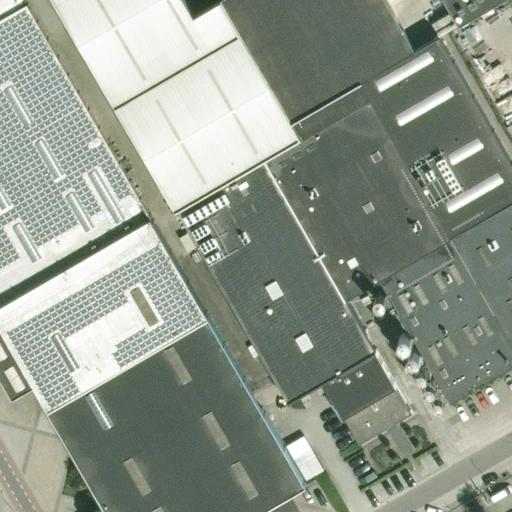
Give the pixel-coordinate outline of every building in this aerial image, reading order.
[(0,0),(0,361),(177,259),(162,234),(152,216),(26,0),(0,0)] [(55,0),(177,208),(266,157),(301,137),(292,120),(223,0),(217,0),(194,13),(186,0),(55,0)] [(347,297),(381,277),(451,400),(511,364),(511,342),(511,341),(511,161),(439,35),(415,49),(386,0),(223,0),(292,120),(361,81),(370,97),(301,137),(266,157),(347,297)] [(444,0),(459,24),(500,0),(444,0)] [(438,33),(455,23),(449,13),(432,23),(438,33)] [(347,297),(266,157),(177,208),(288,400),(323,380),(360,443),(413,412),(397,385),(347,297)] [(66,439),(227,346),(220,335),(177,259),(0,361),(0,372),(13,395),(34,383),(66,439)] [(227,346),(66,439),(108,511),(256,511),(259,511),(297,511),(302,509),(292,492),(307,483),(227,346)] [(312,448),(295,458),(307,479),(324,469),(312,448)]
